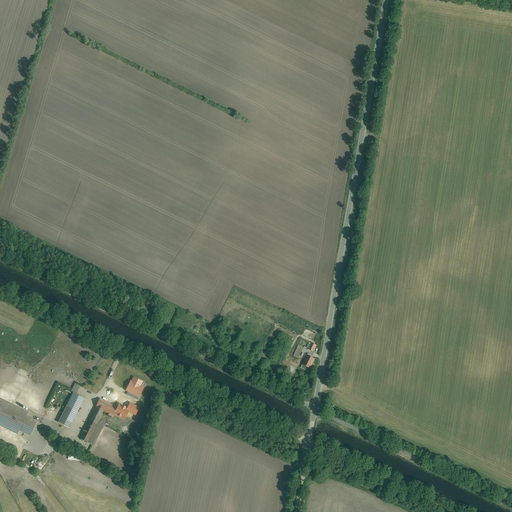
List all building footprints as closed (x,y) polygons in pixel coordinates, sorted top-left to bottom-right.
[(305,349),(313,353),(316,346),(308,342),(305,349)] [(315,359),(307,355),(302,365),(310,369),(315,359)] [(61,415),(73,421),(83,399),(72,393),(61,415)] [(39,417),(0,398),(0,426),(28,440),(39,417)] [(99,400),(79,439),(94,446),(105,424),(99,421),(102,414),(119,422),(125,409),(117,405),(115,408),(99,400)] [(20,459),(18,465),(29,468),(31,461),(20,459)]
